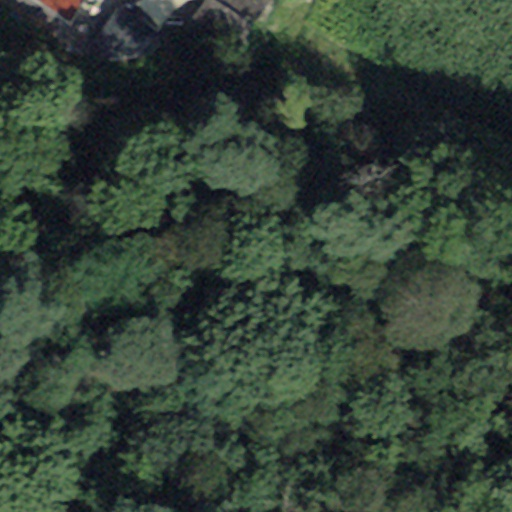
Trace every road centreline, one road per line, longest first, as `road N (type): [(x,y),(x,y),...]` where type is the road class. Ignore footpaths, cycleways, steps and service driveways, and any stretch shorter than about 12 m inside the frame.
road 1 (track): [(348,511),(326,488),(126,388)]
road 2 (track): [(126,388),(0,282)]
